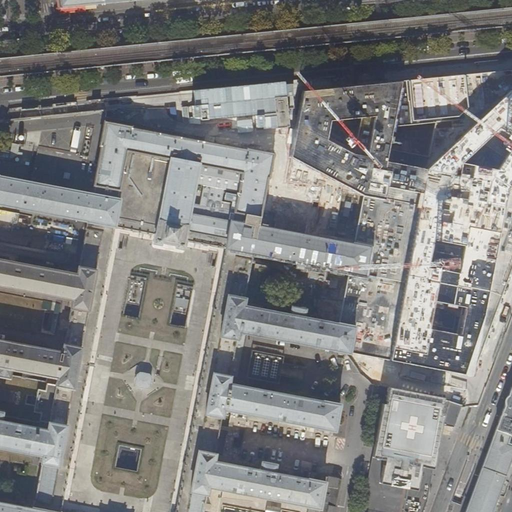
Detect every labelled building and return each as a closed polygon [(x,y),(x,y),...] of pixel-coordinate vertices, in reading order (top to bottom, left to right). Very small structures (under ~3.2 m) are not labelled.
[(14,0),(16,11),(24,9),(22,0),(14,0)] [(302,90),(290,157),(362,195),(413,204),(415,204),(389,360),(473,376),(511,268),(511,87),(425,170),(385,163),(399,80),(302,90)] [(203,511),(207,495),(209,488),(319,509),(318,511),(335,511),(341,479),(339,479),(339,478),(328,476),(328,477),(325,476),(324,482),(323,481),(322,482),(308,479),(308,480),(274,473),(276,464),(261,461),(259,470),(213,462),(215,454),(214,454),(221,417),(222,417),(223,410),(333,431),(334,432),(339,404),(338,403),(337,404),(228,384),(230,377),(229,377),(236,339),(237,340),(238,332),(364,356),(369,330),(339,324),(304,318),(306,309),(291,306),(289,315),(243,306),(244,301),(245,301),(245,299),(244,299),(251,261),(252,261),(253,260),(276,264),(277,258),(348,271),(348,273),(350,273),(350,272),(364,275),(369,247),(353,244),(259,225),(267,178),(268,179),(273,153),(272,153),(271,153),(248,149),(248,148),(246,149),(245,149),(162,134),(131,128),(132,126),(130,125),(130,126),(106,122),(106,121),(105,121),(104,122),(104,123),(105,123),(100,145),(99,146),(101,147),(92,195),(0,177),(0,205),(86,222),(86,227),(85,227),(85,229),(85,230),(86,230),(79,268),(78,267),(78,268),(77,268),(77,270),(76,275),(0,260),(0,287),(72,300),(71,305),(71,307),(71,308),(72,308),(69,321),(62,320),(60,330),(68,332),(65,345),(64,345),(64,346),(63,346),(63,347),(64,347),(63,352),(0,340),(0,447),(45,456),(33,509),(0,502),(0,511),(203,511)] [(89,149),(82,147),(81,156),(88,157),(89,149)] [(369,330),(364,356),(389,360),(415,204),(413,204),(362,195),(353,244),(369,247),(364,275),(350,272),(350,273),(348,273),(339,324),(369,330)] [(22,257),(38,258),(38,248),(15,248),(15,252),(22,252),(22,257)] [(250,375),(276,380),(280,358),(254,353),(250,375)] [(511,383),(487,453),(464,511),(492,511),(511,459),(511,443),(508,442),(511,431),(511,383)] [(457,418),(462,405),(450,400),(447,400),(448,397),(388,384),(373,456),(362,511),(422,511),(423,509),(433,467),(442,425),(453,427),(457,418)]
